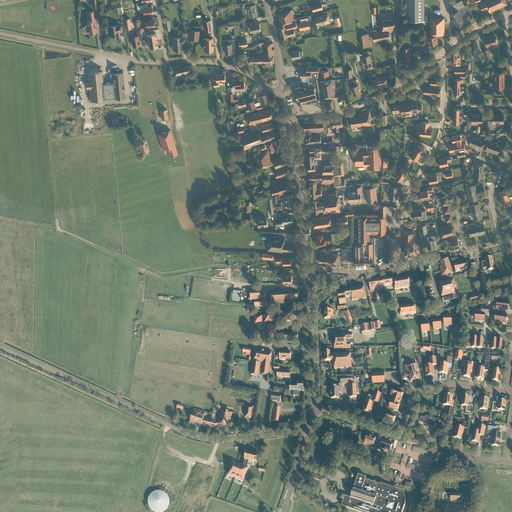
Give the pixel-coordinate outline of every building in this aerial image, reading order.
[(424,15),(424,0),(405,0),(406,21),(416,21),(419,21),(429,21),(429,34),(428,34),(428,36),(428,35),(429,37),(428,38),(428,40),(426,41),(427,46),(429,45),(437,43),(436,35),(444,35),(444,18),(430,18),(430,15),(424,15)] [(457,25),(464,21),(463,20),(473,11),(468,3),(464,5),(461,0),(450,6),(454,12),(451,14),(457,25)] [(490,12),(507,4),(505,0),(485,0),(486,0),(481,2),(480,0),(474,0),(475,3),(479,1),(480,2),(482,11),(488,8),(490,12)] [(249,17),(258,15),(255,4),(253,5),(252,1),(242,4),(243,7),(244,14),(248,13),(249,17)] [(148,4),(137,6),(137,9),(142,8),(143,14),(152,13),(151,6),(148,7),(148,4)] [(280,25),(284,24),(294,22),(291,10),(277,13),(280,25)] [(96,27),(95,24),(96,24),(94,11),(88,12),(89,17),(90,21),(87,21),(88,25),(84,28),(83,27),(87,32),(89,31),(89,34),(97,32),(96,27)] [(321,24),(330,22),(328,14),(315,18),(317,25),(321,24)] [(394,16),(379,18),(381,27),(381,32),(380,32),(382,40),(390,39),(389,31),(393,30),(393,29),(397,28),(394,16)] [(139,18),(140,22),(145,21),(146,27),(155,26),(154,20),(150,20),(150,17),(149,17),(147,17),(139,18)] [(301,23),(299,23),(301,30),(310,28),(308,17),(300,19),(301,23)] [(204,19),(198,19),(198,25),(205,24),(206,31),(211,31),(209,21),(204,21),(204,19)] [(252,22),(246,23),(246,22),(242,23),(243,28),(244,28),(245,32),(247,31),(248,32),(251,31),(251,30),(250,30),(249,29),(249,27),(252,26),(253,32),(261,30),(259,23),(253,25),(252,22)] [(286,29),(288,36),(295,34),(293,28),(297,27),(296,22),(285,25),(286,29)] [(284,24),(280,25),(281,28),(279,28),(282,38),(288,36),(286,29),(285,27),(284,24)] [(117,25),(110,26),(112,36),(118,35),(118,32),(122,31),(121,25),(117,26),(117,25)] [(198,41),(199,31),(190,30),(188,40),(198,41)] [(133,33),(131,33),(133,46),(140,45),(139,40),(142,40),(140,32),(136,32),(137,35),(134,36),(133,33)] [(368,32),(358,33),(360,47),(370,46),(369,37),(373,36),(374,41),(382,40),(380,32),(373,33),(368,33),(368,32)] [(156,33),(146,35),(147,42),(157,40),(156,33)] [(491,45),(497,43),(495,35),(484,38),(486,47),(487,46),(488,49),(483,50),(485,57),(490,56),(488,51),(492,49),(491,45)] [(172,46),(172,47),(172,49),(173,50),(174,50),(174,51),(182,51),(181,44),(185,43),(185,38),(181,38),(181,37),(173,37),(174,42),(174,46),(172,46)] [(213,51),(212,38),(204,39),(204,41),(204,46),(205,51),(207,51),(207,52),(210,52),(210,51),(213,51)] [(232,53),(232,44),(234,44),(234,39),(224,40),(225,53),(232,53)] [(157,40),(147,42),(149,48),(158,47),(157,40)] [(476,60),(481,58),(481,53),(478,53),(477,49),(479,49),(478,45),(477,45),(476,41),(470,43),(472,49),(470,49),(472,54),(474,54),(476,60)] [(272,50),(271,47),(274,46),(273,43),(263,45),(264,54),(265,63),(274,62),(273,54),(275,54),(274,49),(272,50)] [(299,51),(291,52),(292,59),(300,57),(300,56),(303,55),(302,51),(299,52),(299,51)] [(417,58),(417,51),(412,52),(412,58),(411,58),(404,59),(404,65),(412,64),(412,62),(416,62),(415,58),(417,58)] [(459,65),(460,65),(460,58),(457,58),(457,53),(451,53),(451,61),(455,61),(455,65),(458,65),(459,65)] [(265,63),(264,54),(255,55),(255,56),(256,56),(257,63),(265,63)] [(257,63),(256,56),(249,57),(249,55),(245,55),(245,59),(249,58),(249,64),(257,63)] [(366,67),(372,66),(369,55),(363,56),(366,67)] [(180,66),(174,67),(174,69),(175,75),(191,72),(190,66),(181,68),(180,66)] [(317,100),(321,99),(318,76),(319,76),(319,66),(307,67),(307,71),(301,71),(301,76),(303,86),(294,88),(298,104),(302,103),(309,101),(317,100)] [(112,74),(113,82),(103,82),(102,71),(88,72),(89,82),(86,83),(86,88),(89,87),(91,101),(105,99),(114,98),(125,98),(123,73),(112,74)] [(326,97),(327,97),(328,100),(326,101),(327,110),(334,109),(333,96),(337,96),(335,79),(326,80),(325,78),(329,78),(329,71),(328,71),(324,71),(320,71),(321,81),(320,81),(322,97),(326,97)] [(386,74),(376,77),(375,73),(369,75),(370,80),(372,88),(378,87),(378,86),(380,86),(381,88),(389,86),(386,74)] [(504,82),(504,73),(491,73),(491,76),(495,76),(495,82),(504,82)] [(213,75),(213,82),(214,87),(219,86),(219,81),(225,81),(225,74),(216,75),(213,76),(213,75)] [(462,79),(462,77),(460,77),(460,79),(455,79),(455,86),(460,86),(460,82),(463,82),(463,79),(462,79)] [(237,91),(245,90),(244,83),(241,83),(240,79),(230,80),(231,88),(236,87),(237,91)] [(358,85),(357,81),(356,79),(349,81),(350,87),(351,87),(354,95),(360,93),(359,88),(360,88),(359,85),(358,85)] [(491,88),(491,91),(491,94),(494,94),(494,91),(499,91),(499,88),(504,88),(504,82),(495,82),(495,88),(491,88)] [(440,96),(440,88),(424,86),(423,93),(432,94),(432,95),(440,96)] [(455,86),(454,94),(459,94),(459,95),(461,96),(461,101),(461,103),(464,104),(466,104),(466,98),(466,96),(464,96),(464,94),(463,94),(463,91),(463,86),(460,86),(455,86)] [(260,105),(269,102),(266,94),(258,97),(259,102),(255,103),(256,106),(260,104),(260,105)] [(250,110),(256,108),(256,106),(255,103),(254,101),(247,103),(250,110)] [(412,102),(410,102),(412,113),(418,112),(422,112),(421,105),(421,104),(417,104),(417,101),(412,102)] [(401,117),(411,116),(409,103),(402,103),(402,104),(392,105),(393,113),(401,112),(401,117)] [(249,124),(274,118),(271,108),(260,111),(260,112),(247,115),(249,124)] [(358,116),(350,117),(351,128),(357,127),(357,129),(362,128),(361,126),(363,126),(371,125),(369,112),(358,113),(358,116)] [(503,123),(503,114),(492,114),(492,120),(488,120),(488,127),(496,127),(496,123),(503,123)] [(345,124),(342,124),(341,119),(332,121),(333,126),(337,126),(337,127),(339,127),(339,132),(346,131),(345,124)] [(224,130),(234,128),(232,121),(223,123),(224,130)] [(323,121),(304,123),(304,130),(310,129),(311,132),(323,131),(324,132),(327,132),(326,121),(323,121)] [(431,137),(431,128),(428,128),(428,127),(429,127),(429,123),(422,122),(422,128),(420,128),(420,136),(431,137)] [(274,129),(272,123),(263,126),(261,126),(258,127),(259,131),(262,131),(262,133),(274,129)] [(169,157),(177,154),(175,146),(170,130),(158,134),(163,150),(167,148),(169,157)] [(244,150),(275,138),(273,132),(261,137),(259,133),(256,134),(256,133),(253,134),(253,133),(240,138),(244,150)] [(312,134),(305,134),(306,143),(315,143),(314,136),(312,137),(312,134)] [(478,139),(479,135),(477,134),(476,138),(471,137),(469,145),(475,147),(478,139)] [(456,145),(449,146),(450,152),(465,150),(464,144),(462,144),(460,135),(452,137),(453,143),(456,142),(456,145)] [(478,139),(475,147),(481,149),(485,137),(483,136),(481,140),(478,139)] [(494,143),(490,142),(492,138),(490,137),(485,150),(491,152),(494,143)] [(496,139),(494,143),(491,152),(497,154),(500,146),(496,144),(498,140),(496,139)] [(272,142),(266,144),(269,151),(267,151),(268,153),(269,152),(275,150),(276,151),(282,149),(278,140),(272,142)] [(414,151),(420,154),(424,148),(418,144),(417,145),(415,143),(414,146),(416,147),(414,151)] [(310,153),(306,154),(307,159),(317,158),(317,159),(321,158),(320,147),(313,147),(310,147),(310,153)] [(363,151),(355,151),(355,166),(363,166),(363,169),(381,169),(381,148),(363,149),(363,151)] [(420,154),(414,151),(413,153),(407,150),(405,153),(406,154),(405,156),(410,158),(411,157),(417,160),(420,154)] [(267,151),(252,157),(258,171),(273,165),(268,153),(267,151)] [(275,168),(287,164),(284,156),(273,160),(275,168)] [(448,161),(451,160),(451,156),(444,157),(444,159),(439,159),(440,166),(448,165),(448,161)] [(317,158),(307,159),(307,165),(308,165),(309,171),(315,170),(315,164),(317,164),(317,159),(317,158)] [(321,164),(322,174),(320,174),(309,174),(309,180),(322,180),(322,184),(334,183),(334,187),(341,187),(345,186),(344,179),(340,179),(340,174),(342,174),(341,162),(339,162),(339,163),(336,163),(336,162),(335,162),(335,163),(332,163),(328,163),(325,163),(323,163),(321,164)] [(398,165),(394,171),(397,173),(398,173),(396,178),(401,181),(403,177),(404,178),(407,173),(403,171),(404,169),(401,167),(398,165)] [(435,175),(429,176),(430,183),(438,182),(437,179),(441,179),(440,174),(442,174),(441,171),(440,171),(435,172),(435,175)] [(280,195),(291,192),(288,182),(281,183),(281,184),(277,185),(271,187),(273,194),(279,193),(280,195)] [(317,182),(309,182),(310,197),(318,196),(318,195),(322,195),(321,189),(317,189),(317,182)] [(448,194),(454,192),(453,186),(449,187),(448,184),(444,185),(446,193),(448,193),(448,194)] [(468,194),(476,192),(475,185),(466,186),(468,194)] [(349,194),(348,194),(349,201),(361,200),(360,193),(359,187),(355,187),(356,191),(352,192),(348,192),(349,194)] [(375,187),(366,188),(368,203),(377,202),(375,187)] [(397,199),(398,187),(390,187),(387,187),(387,193),(390,193),(390,199),(397,199)] [(431,195),(434,194),(432,187),(427,188),(427,191),(419,192),(420,199),(429,198),(428,196),(432,195),(431,195)] [(476,192),(468,194),(470,201),(478,199),(476,192)] [(506,193),(500,195),(503,206),(510,204),(510,203),(510,204),(506,193)] [(287,206),(293,205),(292,194),(286,194),(286,195),(283,195),(284,206),(287,206)] [(319,201),(312,202),(313,213),(320,212),(320,210),(323,210),(323,214),(340,211),(339,195),(324,197),(324,202),(319,202),(319,201)] [(448,204),(446,198),(445,198),(445,196),(437,199),(438,203),(441,202),(442,206),(447,205),(448,204)] [(472,213),(480,211),(479,204),(470,205),(472,213)] [(442,206),(439,207),(440,211),(443,210),(444,214),(449,213),(450,212),(448,206),(447,206),(447,205),(442,206)] [(348,211),(345,211),(345,216),(348,216),(354,215),(353,210),(350,211),(351,206),(348,206),(348,211)] [(421,209),(412,211),(413,218),(420,217),(420,220),(427,219),(425,210),(421,211),(421,209)] [(482,218),(480,211),(472,213),(474,220),(482,218)] [(444,214),(441,215),(442,219),(445,218),(446,222),(452,220),(451,214),(449,214),(449,213),(444,214)] [(286,216),(286,215),(282,215),(282,216),(280,216),(281,220),(277,220),(278,226),(282,225),(282,223),(283,223),(283,224),(292,222),(292,215),(286,216)] [(331,216),(312,218),(313,227),(333,225),(332,222),(335,222),(338,222),(338,218),(332,218),(331,216)] [(355,248),(342,249),(343,258),(355,258),(355,265),(368,264),(368,265),(369,265),(369,266),(370,266),(371,266),(372,266),(373,266),(373,265),(374,265),(374,264),(374,263),(374,262),(374,261),(374,260),(374,259),(374,258),(374,257),(375,257),(375,256),(375,255),(375,254),(375,253),(375,252),(375,251),(375,250),(375,249),(375,248),(374,247),(374,246),(374,245),(374,244),(374,243),(374,242),(374,241),(374,240),(374,239),(373,239),(373,238),(369,238),(369,233),(377,233),(377,234),(386,234),(386,217),(377,217),(360,218),(359,218),(359,220),(360,220),(360,222),(359,222),(359,224),(360,224),(360,226),(359,226),(359,228),(360,228),(360,230),(359,230),(359,232),(360,232),(360,234),(359,234),(359,236),(360,236),(360,238),(359,238),(359,240),(360,240),(360,242),(362,242),(362,244),(362,245),(355,245),(355,248)] [(261,218),(257,219),(259,227),(268,226),(267,219),(264,219),(264,218),(263,218),(263,219),(261,219),(261,218)] [(429,225),(429,222),(419,223),(420,226),(421,233),(427,233),(426,225),(429,225)] [(455,234),(452,225),(439,229),(442,237),(455,234)] [(476,227),(478,235),(485,233),(483,225),(476,227)] [(478,235),(476,227),(469,228),(470,236),(478,235)] [(403,233),(402,242),(404,242),(403,253),(413,253),(413,246),(414,246),(415,234),(403,233)] [(317,239),(316,239),(317,246),(326,245),(326,241),(332,240),(332,237),(324,238),(324,234),(317,235),(317,239)] [(293,252),(294,244),(286,243),(285,245),(284,245),(284,243),(284,240),(285,240),(285,238),(269,236),(268,250),(283,252),(283,251),(293,252)] [(450,237),(450,239),(452,247),(459,245),(457,237),(456,237),(456,236),(450,237)] [(387,243),(387,244),(389,244),(388,248),(396,248),(397,239),(389,238),(389,243),(387,243)] [(387,254),(387,260),(394,261),(395,254),(396,248),(388,248),(387,254)] [(326,263),(326,265),(337,266),(338,260),(338,255),(327,253),(327,254),(326,263)] [(286,258),(283,258),(283,257),(276,257),(276,262),(283,262),(283,265),(291,265),(291,258),(286,258)] [(449,258),(440,261),(442,269),(441,270),(442,277),(444,276),(444,279),(448,278),(448,279),(452,278),(451,274),(453,274),(451,267),(449,258)] [(493,263),(492,258),(485,259),(485,262),(481,263),(483,270),(486,269),(487,272),(494,270),(493,266),(492,263),(493,263)] [(468,269),(467,262),(454,265),(456,273),(464,271),(465,274),(469,273),(472,272),(472,269),(468,269)] [(279,274),(277,274),(277,278),(279,278),(283,278),(283,283),(292,283),(291,275),(286,275),(286,274),(279,274)] [(409,277),(393,280),(395,290),(411,287),(409,277)] [(484,277),(479,279),(482,289),(487,287),(484,277)] [(392,278),(382,280),(383,286),(393,284),(392,278)] [(373,280),(368,281),(370,292),(374,292),(376,299),(379,299),(378,291),(377,291),(377,290),(380,289),(384,288),(383,286),(382,280),(382,279),(375,280),(375,281),(373,281),(373,280)] [(454,279),(438,283),(443,303),(444,303),(443,302),(454,299),(455,300),(454,295),(458,294),(454,279)] [(420,287),(419,288),(421,298),(427,296),(424,286),(423,287),(422,285),(420,286),(420,287)] [(345,298),(351,297),(352,301),(366,298),(364,286),(356,287),(356,289),(354,289),(353,288),(350,288),(350,290),(344,291),(345,298)] [(291,290),(269,292),(270,305),(284,304),(284,301),(287,301),(287,303),(292,303),(292,302),(295,301),(295,300),(298,300),(298,292),(291,293),(291,290)] [(345,298),(344,291),(337,292),(339,300),(339,299),(340,305),(346,304),(345,298)] [(250,292),(250,301),(260,300),(259,292),(250,292)] [(492,312),(501,313),(502,310),(508,311),(508,310),(508,309),(508,308),(509,307),(508,307),(509,304),(497,302),(497,308),(493,307),(492,312)] [(440,309),(439,304),(424,308),(425,313),(440,309)] [(415,305),(399,307),(400,316),(416,314),(415,305)] [(472,314),(472,318),(475,318),(475,321),(484,322),(485,315),(488,315),(489,309),(486,308),(486,306),(482,305),(482,306),(482,307),(480,307),(479,309),(482,309),(481,314),(476,313),(476,314),(472,314)] [(324,319),(333,319),(333,310),(324,310),(324,319)] [(501,313),(492,312),(492,316),(495,317),(495,322),(506,324),(506,321),(507,320),(506,320),(507,318),(507,317),(501,316),(501,313)] [(287,322),(291,321),(290,313),(283,314),(280,314),(275,314),(275,315),(272,315),(272,314),(264,315),(264,318),(262,318),(262,316),(254,317),(254,325),(263,325),(263,323),(265,323),(268,323),(268,325),(268,333),(276,333),(276,328),(287,327),(287,322)] [(451,316),(443,317),(443,326),(451,326),(451,316)] [(440,320),(432,321),(433,330),(441,329),(440,320)] [(361,332),(376,331),(375,323),(361,325),(361,332)] [(428,323),(420,323),(421,333),(429,332),(428,323)] [(351,344),(353,343),(353,334),(346,335),(346,333),(334,334),(334,349),(351,348),(351,344)] [(298,344),(298,335),(283,335),(283,343),(298,344)] [(477,348),(478,338),(472,337),(472,344),(470,344),(469,347),(471,348),(477,348)] [(496,350),(497,340),(492,339),(491,346),(489,346),(489,349),(491,349),(496,350)] [(243,348),(243,353),(246,353),(246,356),(250,356),(251,349),(243,348)] [(251,375),(263,377),(263,375),(268,376),(271,352),(255,349),(253,362),(251,375)] [(279,360),(290,361),(291,353),(284,353),(284,352),(280,351),(279,360)] [(330,361),(333,361),(333,364),(334,364),(334,369),(351,368),(350,353),(332,354),(332,353),(330,354),(330,351),(324,352),(325,361),(330,361)] [(441,364),(440,373),(446,374),(447,368),(451,368),(453,358),(448,357),(447,365),(441,364)] [(490,357),(486,357),(485,362),(485,365),(484,365),(484,369),(478,368),(477,379),(483,380),(484,371),(488,371),(490,357)] [(437,365),(436,358),(429,358),(430,366),(425,366),(426,376),(434,375),(433,366),(437,365)] [(463,361),(463,366),(464,366),(464,371),(464,377),(470,378),(471,372),(472,372),(473,363),(463,361)] [(408,376),(410,382),(420,379),(418,374),(417,371),(418,371),(416,363),(407,366),(408,368),(405,369),(407,377),(408,376)] [(493,370),(492,381),(500,382),(501,371),(501,368),(498,367),(497,370),(493,370)] [(290,378),(290,370),(283,370),(283,371),(277,371),(277,377),(290,378)] [(372,384),(385,383),(384,372),(372,373),(372,384)] [(293,395),(293,396),(296,396),(297,396),(298,391),(304,392),(304,382),(297,382),(297,383),(296,391),(295,391),(295,392),(293,392),(293,395)] [(339,393),(341,393),(341,387),(331,388),(331,399),(339,399),(339,393)] [(401,400),(403,393),(400,392),(401,389),(393,387),(392,390),(394,391),(392,397),(393,397),(401,400)] [(381,394),(376,392),(373,401),(378,403),(381,394)] [(280,402),(281,394),(272,393),(271,401),(280,402)] [(452,401),(452,396),(444,395),(444,401),(443,402),(443,403),(443,404),(443,405),(453,407),(454,401),(452,401)] [(470,397),(462,396),(461,406),(466,407),(466,412),(467,412),(472,413),(473,406),(469,406),(470,397)] [(401,400),(393,397),(391,402),(399,405),(401,400)] [(488,410),(489,399),(481,398),(479,409),(488,410)] [(366,401),(363,411),(370,414),(374,404),(366,401)] [(505,411),(506,402),(498,401),(498,404),(493,403),(492,411),(498,412),(498,410),(505,411)] [(381,407),(381,409),(386,410),(386,411),(393,413),(394,410),(397,411),(400,405),(399,405),(391,402),(389,408),(387,407),(386,409),(381,407)] [(247,408),(245,417),(251,418),(251,417),(252,412),(254,412),(255,408),(252,407),(252,408),(247,408)] [(209,428),(208,429),(211,429),(212,428),(217,429),(218,426),(220,426),(220,424),(229,427),(229,424),(229,422),(228,422),(228,419),(231,420),(232,413),(229,412),(229,411),(229,410),(225,409),(224,410),(224,411),(221,410),(219,420),(215,419),(214,422),(211,421),(210,421),(209,428)] [(195,423),(202,426),(209,428),(210,421),(203,418),(204,415),(193,411),(189,424),(194,425),(195,423)] [(393,413),(386,411),(385,414),(387,415),(385,420),(393,423),(394,423),(396,417),(395,417),(392,416),(393,413)] [(429,417),(425,416),(425,418),(420,417),(419,423),(440,429),(442,421),(429,417)] [(456,427),(454,438),(462,440),(464,429),(467,429),(469,425),(463,423),(462,428),(456,427)] [(477,432),(474,431),(471,442),(479,443),(480,436),(484,437),(486,427),(479,426),(477,432)] [(344,436),(345,432),(342,432),(340,431),(332,429),(330,435),(338,437),(339,434),(344,436)] [(499,447),(501,435),(493,434),(491,445),(499,447)] [(376,449),(379,441),(375,440),(376,439),(367,435),(365,443),(373,446),(372,448),(376,449)] [(393,450),(391,449),(392,445),(383,441),(383,443),(380,442),(377,450),(380,451),(381,448),(385,449),(385,450),(390,452),(389,454),(392,455),(393,450)] [(245,460),(243,466),(247,467),(248,462),(252,463),(252,462),(256,462),(258,454),(246,451),(244,460),(245,460)] [(231,467),(228,475),(243,482),(248,468),(247,467),(243,466),(234,462),(232,467),(231,467)] [(380,483),(380,485),(365,480),(366,478),(358,475),(353,490),(355,490),(353,499),(345,496),(341,506),(358,511),(402,511),(404,507),(405,507),(405,506),(405,505),(405,504),(405,503),(405,502),(405,500),(405,499),(405,498),(404,497),(404,496),(404,495),(403,495),(403,494),(402,493),(401,492),(400,491),(399,491),(399,490),(398,489),(396,489),(395,488),(394,488),(380,483)] [(148,501),(148,502),(148,503),(148,504),(148,505),(149,507),(149,508),(150,508),(150,509),(151,510),(152,511),(153,511),(154,511),(153,511),(163,511),(164,511),(165,511),(166,510),(167,509),(168,508),(169,507),(169,505),(169,504),(169,503),(169,502),(169,501),(169,500),(169,499),(169,498),(168,498),(168,497),(168,496),(167,495),(166,495),(166,494),(165,493),(164,493),(163,492),(162,492),(161,492),(160,491),(159,491),(158,491),(157,492),(156,492),(155,492),(154,492),(153,493),(152,494),(151,494),(150,495),(150,496),(149,497),(149,498),(148,499),(148,500),(148,501)]
